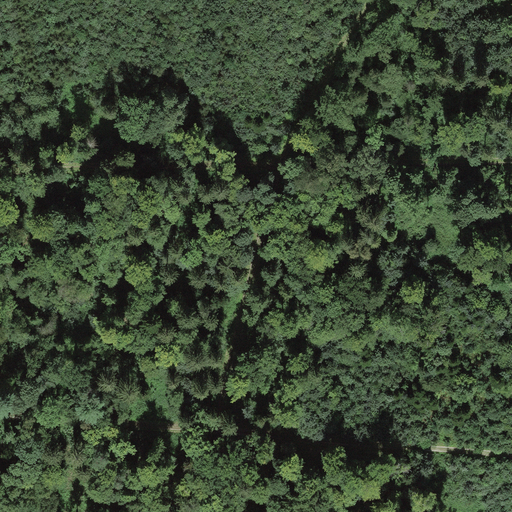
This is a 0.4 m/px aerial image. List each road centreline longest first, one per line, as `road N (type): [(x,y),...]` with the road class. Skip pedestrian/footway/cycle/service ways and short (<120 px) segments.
road 1 (track): [(0,417),(511,454)]
road 2 (track): [(372,0),(257,227),(235,323),(225,431)]
road 3 (track): [(0,171),(154,162),(283,167)]
road 4 (track): [(511,159),(283,167)]
